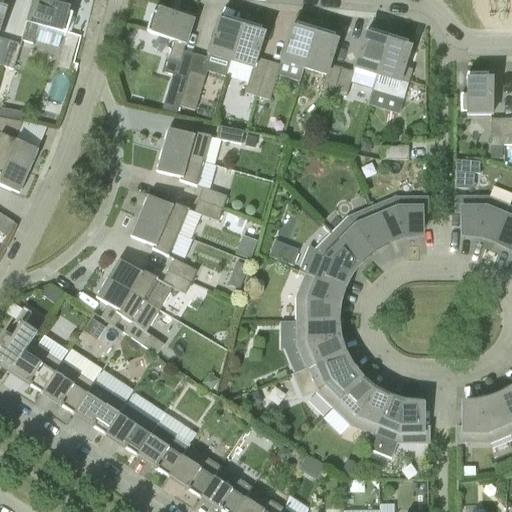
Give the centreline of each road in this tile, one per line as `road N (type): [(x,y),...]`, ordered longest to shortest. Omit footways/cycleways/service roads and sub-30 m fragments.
road 1 (residential): [(511,339),(487,366),(415,371),(377,350),(365,320),(375,291),(413,272),(479,273),(511,302)]
road 2 (residential): [(0,291),(43,219),(115,0)]
road 3 (residential): [(155,511),(0,407)]
road 4 (residential): [(382,0),(439,14),(454,41),(511,44)]
